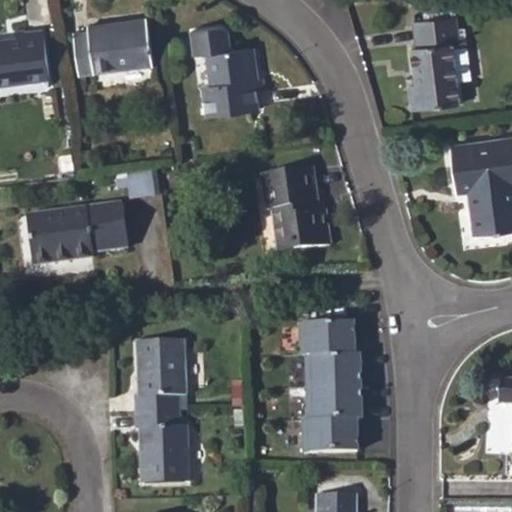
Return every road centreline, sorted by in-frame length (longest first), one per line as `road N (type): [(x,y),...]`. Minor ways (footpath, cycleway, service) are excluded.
road 1 (residential): [(271,0),(323,50),(354,118),(412,328)]
road 2 (residential): [(412,328),(416,511)]
road 3 (residential): [(0,403),(42,404),(67,416),(81,438),(90,511)]
